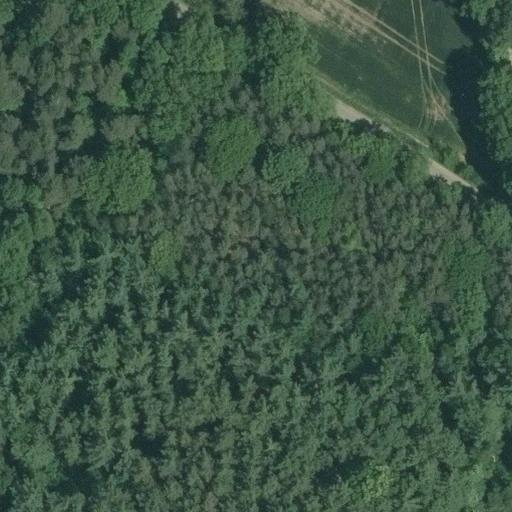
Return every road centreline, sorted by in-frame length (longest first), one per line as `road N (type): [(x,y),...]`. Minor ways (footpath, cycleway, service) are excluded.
road 1 (tertiary): [(511,218),(203,12)]
road 2 (unclassified): [(0,301),(203,12)]
